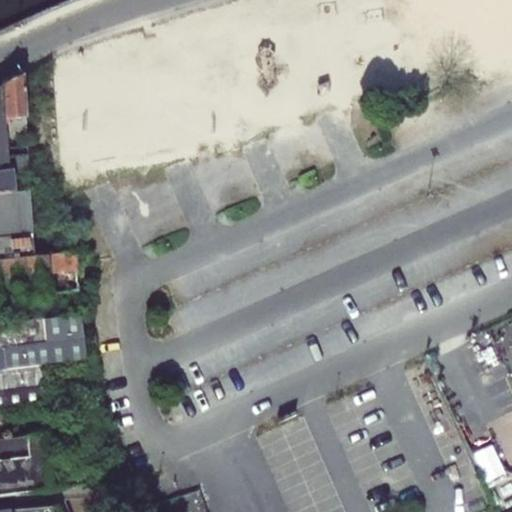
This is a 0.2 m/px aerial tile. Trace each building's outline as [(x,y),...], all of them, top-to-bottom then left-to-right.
[(22,76),(0,87),(0,90),(4,134),(5,158),(26,157),(23,96),(22,76)] [(0,90),(0,174),(14,173),(27,173),(27,169),(26,157),(5,158),(4,134),(0,90)] [(0,195),(15,194),(14,173),(0,174),(0,195)] [(15,194),(0,195),(0,239),(31,237),(29,193),(15,194)] [(31,237),(0,239),(0,262),(32,258),(31,237)] [(0,262),(0,299),(77,291),(73,252),(62,253),(50,256),(32,258),(0,262)] [(22,346),(0,348),(0,371),(39,367),(84,361),(85,361),(83,345),(79,319),(79,316),(42,321),(43,344),(22,346)] [(0,323),(0,348),(22,346),(43,344),(42,321),(0,323)] [(39,367),(0,371),(0,392),(41,389),(39,367)] [(41,389),(0,392),(0,411),(42,407),(45,407),(43,389),(41,389)] [(0,461),(27,458),(26,438),(0,440),(0,424),(1,425),(0,411),(0,461)] [(27,458),(0,461),(0,497),(48,492),(44,436),(26,438),(27,458)] [(498,497),(511,490),(511,481),(495,443),(478,451),(498,497)]
